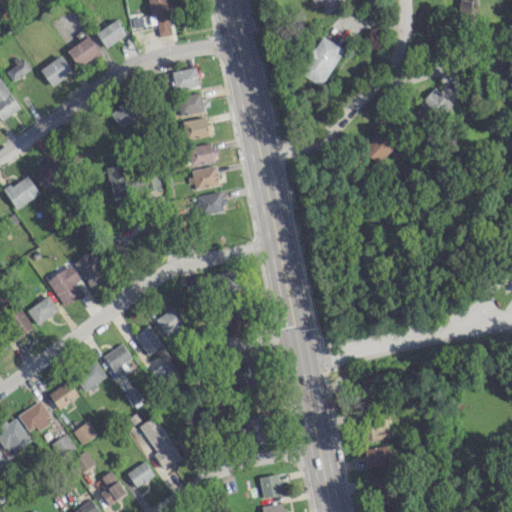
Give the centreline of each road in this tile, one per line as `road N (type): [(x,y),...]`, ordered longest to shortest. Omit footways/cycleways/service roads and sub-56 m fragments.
road 1 (primary): [(224,0),(330,511)]
road 2 (residential): [(278,243),(158,281),(0,392)]
road 3 (residential): [(232,38),(162,55),(114,79),(0,159)]
road 4 (residential): [(258,151),(308,149),(398,51),(408,31),(403,0)]
road 5 (residential): [(320,444),(246,457),(150,511)]
